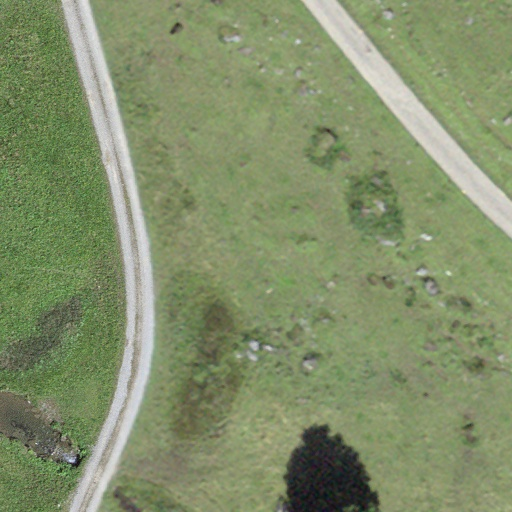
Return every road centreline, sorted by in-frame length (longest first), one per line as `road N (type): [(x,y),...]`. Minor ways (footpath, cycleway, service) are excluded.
road 1 (track): [(74,0),(119,174),(139,300),(130,389),(81,511)]
road 2 (track): [(511,222),(318,0)]
